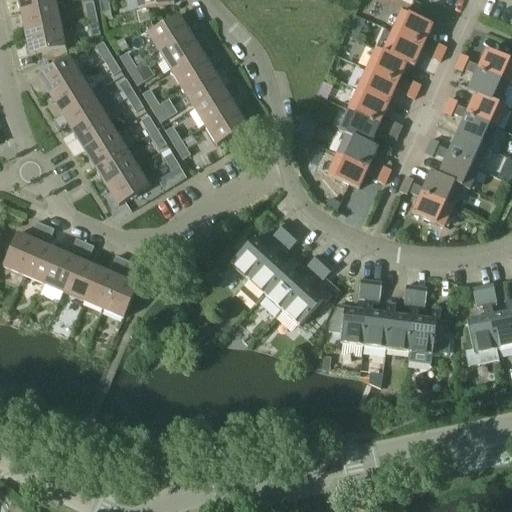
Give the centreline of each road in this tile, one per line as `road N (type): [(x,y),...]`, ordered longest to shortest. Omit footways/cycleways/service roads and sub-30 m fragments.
road 1 (tertiary): [(153,511),(176,496),(511,428)]
road 2 (residential): [(34,168),(73,221),(138,241),(161,238),(284,169)]
road 3 (residential): [(511,246),(444,262),(366,247),(313,217),(284,169)]
road 4 (residential): [(284,169),(267,82),(208,0)]
road 5 (residential): [(402,162),(476,0)]
